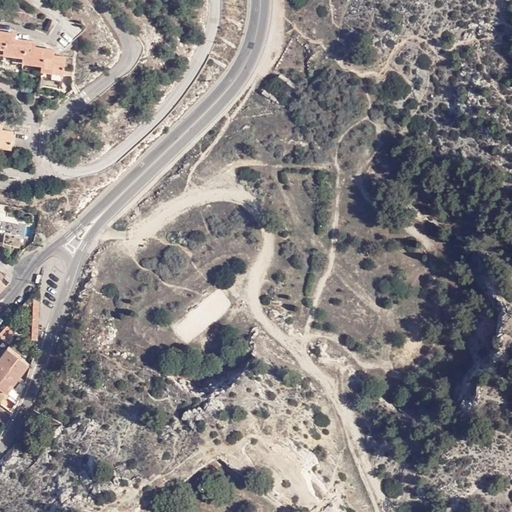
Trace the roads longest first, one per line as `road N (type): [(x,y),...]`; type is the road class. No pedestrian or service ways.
road 1 (track): [(94,229),(143,231),(201,194),(252,203),(270,242),(254,306),(338,398),(391,511)]
road 2 (residential): [(215,0),(206,47),(164,110),(108,161),(54,172)]
road 3 (tertiary): [(123,193),(237,78),(253,47),(261,0)]
road 4 (tertiary): [(0,448),(18,421),(71,272)]
